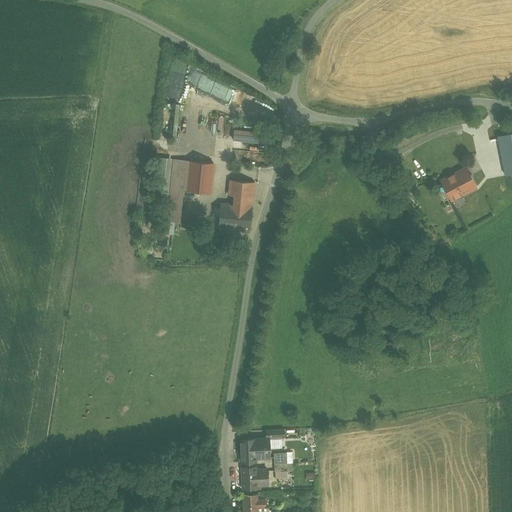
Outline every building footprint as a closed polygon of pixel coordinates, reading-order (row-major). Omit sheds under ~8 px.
[(174,60),(171,78),(177,80),(180,61),(174,60)] [(184,82),(182,91),(192,93),(194,84),(184,82)] [(270,135),(236,132),(235,141),(269,145),(270,135)] [(511,175),(511,133),(499,136),(506,176),(511,175)] [(173,158),(170,188),(182,189),(182,190),(186,190),(189,160),(173,158)] [(213,162),(189,160),(186,190),(210,192),(213,162)] [(437,186),(447,204),(476,187),(466,169),(437,186)] [(254,182),(230,179),(228,195),(234,195),(233,204),(233,205),(252,207),(254,182)] [(182,189),(170,188),(168,208),(180,209),(182,190),(182,189)] [(233,204),(221,203),(218,227),(249,230),(252,207),(233,205),(233,204)] [(180,209),(168,208),(167,221),(179,222),(180,209)] [(263,438),(240,439),(241,462),(256,461),(255,458),(266,457),(266,451),(265,451),(264,451),(263,438)] [(287,463),(274,463),(274,471),(287,471),(287,463)] [(256,466),(241,467),(242,489),(259,489),(259,485),(268,484),(267,469),(256,470),(256,466)] [(257,499),(257,494),(243,494),(243,511),(267,511),(267,507),(266,507),(265,499),(257,499)]
